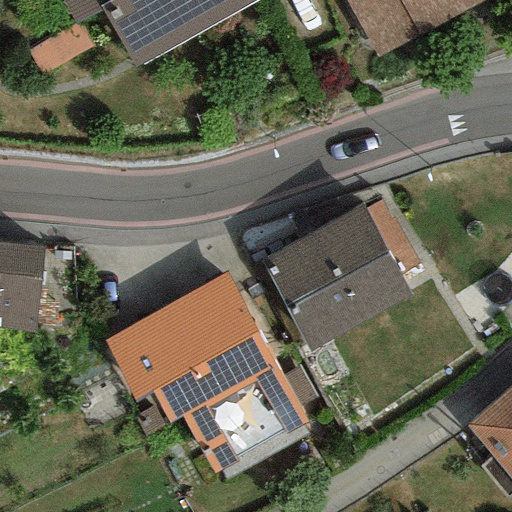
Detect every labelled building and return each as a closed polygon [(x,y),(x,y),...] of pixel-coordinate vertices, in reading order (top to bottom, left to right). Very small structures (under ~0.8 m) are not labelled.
[(252,0),(60,0),(74,23),(99,9),(133,68),(252,0)] [(342,0),(376,61),(486,0),(342,0)] [(382,199),(363,209),(399,275),(418,264),(382,199)] [(363,209),(361,205),(259,260),(308,352),(411,297),(399,275),(363,209)] [(42,247),(0,243),(0,325),(34,329),(42,247)] [(307,422),(225,273),(101,340),(135,401),(152,391),(170,424),(181,418),(212,474),(307,422)] [(511,385),(465,425),(511,481),(511,385)]
